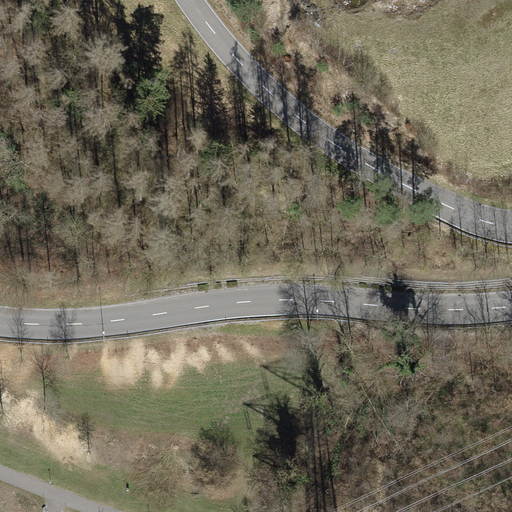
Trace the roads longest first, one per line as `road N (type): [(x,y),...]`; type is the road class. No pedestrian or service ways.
road 1 (unclassified): [(511,306),(274,299),(96,323),(0,321)]
road 2 (unclassified): [(190,0),(249,72),(334,143),(446,205),(511,227)]
